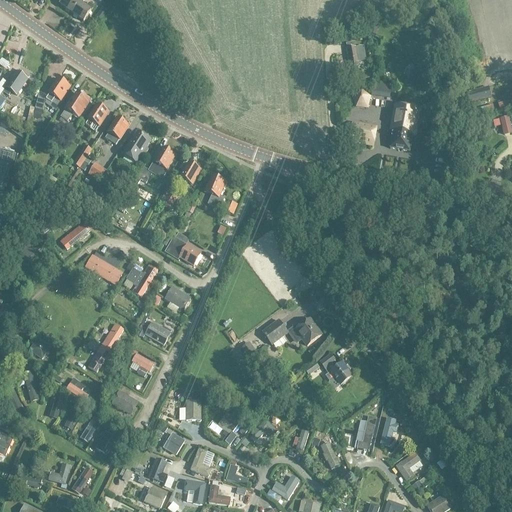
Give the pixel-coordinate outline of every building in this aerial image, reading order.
[(78,0),(63,0),(60,6),(72,14),(79,3),(77,2),(78,0)] [(79,3),(72,14),(84,22),(94,7),(90,4),(86,7),(81,4),(84,0),(78,0),(77,2),(79,3)] [(107,2),(96,18),(101,22),(112,6),(107,2)] [(364,47),(356,48),(355,43),(346,44),(347,50),(350,69),(359,68),(358,63),(366,61),(364,47)] [(507,56),(504,46),(485,50),(487,60),(507,56)] [(7,54),(2,62),(8,66),(13,58),(7,54)] [(509,66),(507,56),(487,60),(489,71),(509,66)] [(489,71),(491,81),(511,77),(509,66),(489,71)] [(364,82),(375,80),(374,71),(365,73),(365,74),(363,74),(364,82)] [(9,97),(11,93),(17,97),(29,79),(19,72),(7,90),(6,89),(3,93),(9,97)] [(511,87),(511,81),(511,77),(491,81),(494,91),(511,87)] [(0,97),(3,93),(6,89),(8,85),(0,79),(0,97)] [(39,97),(35,109),(43,111),(45,104),(56,112),(63,102),(61,101),(69,89),(58,81),(50,93),(44,89),(39,97)] [(376,81),(374,94),(394,97),(396,84),(376,81)] [(360,92),(355,95),(357,101),(359,106),(365,107),(371,107),(373,102),(374,96),(370,92),(365,89),(360,92)] [(67,110),(61,118),(67,122),(73,114),(79,118),(90,102),(88,101),(90,99),(85,96),(84,98),(77,94),(70,104),(69,103),(65,109),(67,110)] [(471,98),(473,111),(483,109),(480,96),(471,98)] [(473,111),(471,98),(461,100),(464,113),(473,111)] [(396,129),(393,146),(413,150),(416,133),(418,133),(423,108),(398,104),(394,129),(396,129)] [(90,120),(86,126),(96,132),(99,126),(100,127),(109,115),(98,106),(89,120),(90,120)] [(6,113),(3,113),(3,115),(10,117),(10,120),(23,127),(26,118),(15,114),(14,116),(5,114),(6,113)] [(110,133),(106,139),(112,142),(115,137),(118,139),(127,125),(118,120),(109,133),(110,133)] [(356,122),(353,142),(377,147),(381,127),(356,122)] [(132,142),(124,155),(136,164),(142,155),(145,157),(149,151),(146,149),(151,142),(149,141),(150,140),(146,137),(145,139),(139,135),(134,143),(132,142)] [(201,146),(198,157),(208,160),(211,148),(201,146)] [(89,155),(92,151),(85,147),(73,165),(80,169),(89,155)] [(154,162),(149,171),(153,174),(153,175),(162,180),(167,171),(166,170),(174,156),(163,150),(155,163),(154,162)] [(0,195),(5,197),(17,156),(0,151),(0,195)] [(85,163),(80,169),(85,172),(89,166),(85,163)] [(89,175),(99,182),(106,171),(96,164),(89,175)] [(178,184),(183,187),(184,188),(187,182),(192,185),(200,171),(189,164),(180,178),(181,179),(178,184)] [(134,183),(138,185),(141,181),(146,184),(152,174),(153,175),(153,174),(149,171),(144,168),(137,179),(137,178),(134,183)] [(60,199),(65,192),(55,185),(57,181),(51,177),(48,181),(47,181),(42,188),(60,199)] [(205,193),(212,196),(208,205),(220,210),(224,200),(219,198),(223,190),(222,190),(224,184),(212,178),(205,193)] [(65,192),(60,199),(81,213),(87,204),(66,190),(65,192)] [(164,202),(169,193),(165,190),(160,199),(164,202)] [(87,204),(81,213),(89,218),(91,213),(102,197),(94,192),(87,204)] [(178,198),(169,193),(164,202),(173,207),(176,203),(178,204),(181,199),(179,197),(178,198)] [(84,223),(60,242),(67,251),(91,231),(84,223)] [(24,233),(28,238),(34,233),(30,228),(24,233)] [(175,239),(174,239),(165,252),(193,269),(200,254),(186,246),(189,241),(184,238),(185,238),(178,234),(175,239)] [(23,257),(18,261),(25,269),(45,253),(39,244),(34,248),(31,244),(20,252),(23,257)] [(97,251),(94,256),(93,256),(85,269),(117,287),(124,274),(118,270),(122,262),(111,255),(109,258),(97,251)] [(142,273),(141,274),(133,269),(126,280),(134,285),(134,286),(136,288),(132,293),(142,299),(158,271),(149,266),(144,274),(142,273)] [(173,289),(166,301),(184,312),(191,300),(173,289)] [(154,292),(150,302),(158,306),(162,296),(154,292)] [(146,304),(141,300),(137,305),(142,309),(146,304)] [(291,329),(292,331),(300,342),(307,337),(311,344),(326,333),(314,317),(301,326),(299,323),(291,329)] [(292,331),(291,329),(283,318),(267,330),(276,343),(292,331)] [(152,324),(145,336),(164,347),(171,335),(152,324)] [(115,326),(101,347),(91,341),(88,347),(98,353),(88,369),(97,375),(124,331),(115,326)] [(49,351),(51,348),(39,339),(30,351),(35,354),(35,353),(47,350),(49,351)] [(21,353),(25,345),(19,341),(15,350),(21,353)] [(240,351),(236,353),(243,362),(246,359),(252,367),(261,360),(250,344),(240,351)] [(136,355),(137,356),(138,353),(133,350),(130,356),(135,359),(136,355)] [(200,353),(194,364),(201,367),(207,357),(200,353)] [(5,355),(0,356),(0,370),(10,366),(5,355)] [(135,359),(132,363),(140,368),(137,374),(144,379),(148,373),(150,374),(154,366),(136,355),(135,359)] [(331,357),(321,364),(326,371),(329,375),(326,377),(330,382),(329,385),(329,386),(332,390),(334,390),(336,390),(341,386),(342,386),(353,378),(343,365),(339,368),(336,364),(336,363),(331,357)] [(305,371),(309,376),(319,369),(316,363),(305,371)] [(33,376),(25,378),(31,404),(39,402),(33,376)] [(56,376),(54,380),(60,384),(62,380),(56,376)] [(81,392),(85,387),(74,379),(67,390),(85,403),(89,397),(88,396),(81,392)] [(124,390),(118,401),(135,411),(142,400),(124,390)] [(14,392),(6,396),(18,421),(26,417),(14,392)] [(57,395),(50,418),(58,421),(65,397),(57,395)] [(186,402),(186,422),(201,423),(202,402),(186,402)] [(76,404),(64,427),(73,432),(84,408),(76,404)] [(227,415),(219,427),(231,436),(240,424),(227,415)] [(94,419),(80,440),(88,446),(102,424),(101,423),(103,419),(99,416),(97,420),(94,419)] [(359,443),(357,449),(369,452),(372,439),(377,420),(377,419),(369,418),(363,444),(359,443)] [(4,419),(0,426),(0,430),(6,433),(11,422),(4,419)] [(388,420),(381,445),(389,448),(390,446),(391,446),(394,442),(392,439),(393,433),(396,434),(398,426),(395,425),(396,422),(388,420)] [(267,421),(251,435),(257,442),(266,433),(272,439),(278,433),(267,421)] [(296,438),(293,446),(297,447),(296,450),(304,452),(309,435),(302,432),(300,440),(296,438)] [(0,453),(6,457),(14,441),(14,440),(0,433),(0,453)] [(99,445),(97,449),(98,450),(103,453),(105,450),(113,437),(106,433),(105,435),(99,445)] [(172,435),(164,449),(177,457),(185,443),(172,435)] [(245,440),(241,445),(246,448),(250,443),(245,440)] [(329,445),(322,448),(332,470),(339,467),(329,445)] [(199,451),(191,471),(208,478),(211,471),(202,467),(207,453),(199,451)] [(405,462),(397,468),(407,482),(414,477),(412,475),(409,470),(410,470),(420,463),(421,462),(416,455),(405,462)] [(157,459),(149,479),(160,484),(160,483),(164,484),(167,476),(163,474),(168,463),(157,459)] [(51,474),(48,483),(62,486),(61,489),(66,491),(67,487),(66,487),(71,468),(62,466),(59,476),(51,474)] [(231,467),(226,481),(247,488),(249,481),(236,477),(238,469),(231,467)] [(86,470),(72,491),(79,496),(94,475),(86,470)] [(132,474),(126,471),(121,481),(128,484),(132,474)] [(277,484),(272,492),(288,502),(300,483),(292,477),(285,488),(277,484)] [(21,479),(19,486),(22,487),(21,490),(25,491),(26,487),(40,490),(41,482),(21,479)] [(187,482),(185,491),(196,493),(194,504),(202,506),(205,486),(187,482)] [(423,488),(419,483),(419,482),(412,487),(416,493),(423,488)] [(210,494),(209,504),(230,507),(231,499),(218,497),(220,488),(211,487),(210,494)] [(151,489),(144,503),(161,511),(167,497),(151,489)] [(270,492),(267,497),(278,504),(281,499),(270,492)] [(58,497),(57,505),(77,509),(78,501),(58,497)] [(443,497),(427,507),(430,511),(447,511),(451,510),(443,497)] [(303,511),(319,511),(321,506),(306,502),(306,503),(303,511)] [(175,511),(179,508),(174,503),(170,507),(175,511)] [(389,503),(385,511),(402,511),(404,508),(389,503)]
